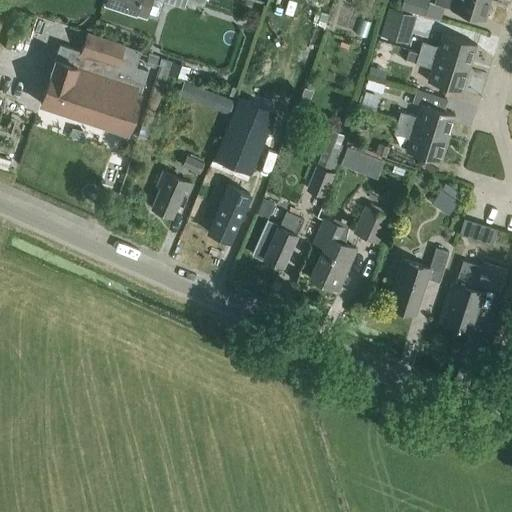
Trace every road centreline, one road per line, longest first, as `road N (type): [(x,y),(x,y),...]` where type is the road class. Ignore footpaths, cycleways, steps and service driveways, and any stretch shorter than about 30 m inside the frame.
road 1 (unclassified): [(511,431),(0,204)]
road 2 (residential): [(511,171),(497,122),(511,38)]
